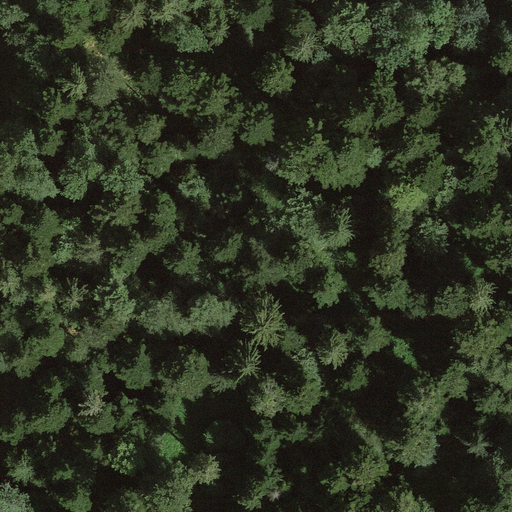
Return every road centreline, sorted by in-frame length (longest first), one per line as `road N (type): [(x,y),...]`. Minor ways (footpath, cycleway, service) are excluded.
road 1 (track): [(0,237),(37,201),(64,189),(163,159),(197,158),(298,170),(454,212),(511,254)]
road 2 (track): [(511,426),(402,511)]
